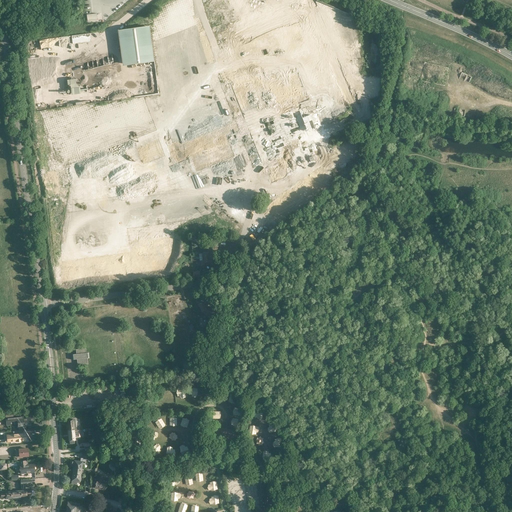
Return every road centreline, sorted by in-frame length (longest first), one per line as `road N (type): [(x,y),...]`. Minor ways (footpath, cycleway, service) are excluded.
road 1 (secondary): [(54,488),(50,364),(0,9)]
road 2 (secondary): [(511,57),(388,0)]
road 3 (track): [(225,453),(219,466),(192,448),(195,412),(219,406),(225,416)]
